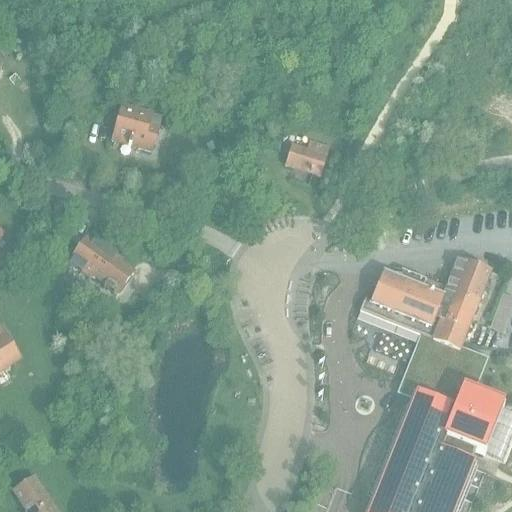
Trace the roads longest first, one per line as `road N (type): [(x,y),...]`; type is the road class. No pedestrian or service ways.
road 1 (residential): [(262,289),(237,251),(195,230),(0,169)]
road 2 (unclassified): [(262,289),(337,229),(399,196),(511,164)]
road 3 (residential): [(262,289),(290,358),(291,415),(280,460),(253,511)]
road 4 (unknown): [(287,348),(433,387)]
